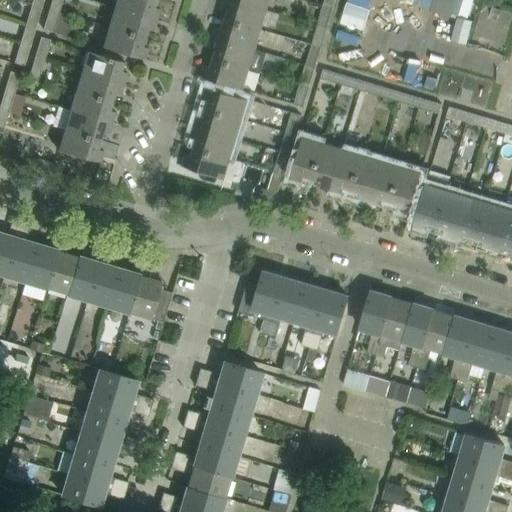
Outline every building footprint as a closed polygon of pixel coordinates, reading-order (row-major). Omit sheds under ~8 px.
[(58,12),(61,0),(50,0),(48,9),(58,12)] [(153,7),(154,0),(114,0),(113,7),(156,20),(159,9),(153,7)] [(260,30),(266,10),(231,0),(222,0),(220,8),(226,10),(224,19),(260,30)] [(231,0),(266,10),(269,0),(231,0)] [(332,9),(334,0),(323,0),(322,6),(332,9)] [(35,26),(41,7),(31,4),(25,24),(35,26)] [(326,28),(332,9),(322,6),(316,25),(326,28)] [(152,30),(156,20),(113,7),(107,27),(144,37),(146,29),(152,30)] [(52,32),(58,12),(48,9),(42,29),(52,32)] [(254,49),(260,30),(224,19),(221,27),(215,26),(212,37),(254,49)] [(29,46),(35,26),(25,24),(19,43),(29,46)] [(320,48),(326,28),(316,25),(311,45),(320,48)] [(141,46),(144,37),(107,27),(101,47),(144,59),(147,48),(141,46)] [(43,60),(49,40),(40,37),(34,57),(43,60)] [(266,53),(254,49),(212,37),(209,47),(214,49),(212,58),(249,69),(260,72),(266,53)] [(23,66),(29,46),(19,43),(13,63),(23,66)] [(314,67),(320,48),(311,45),(305,64),(314,67)] [(120,71),(123,62),(87,51),(81,71),(123,83),(126,73),(120,71)] [(477,81),(479,72),(471,70),(474,58),(456,53),(450,74),(477,81)] [(37,79),(43,60),(34,57),(28,77),(37,79)] [(242,89),(249,69),(212,58),(209,67),(203,65),(200,76),(242,89)] [(309,87),(314,67),(305,64),(299,84),(309,87)] [(340,84),(342,74),(322,68),(319,78),(340,84)] [(13,94),(19,74),(9,71),(3,91),(13,94)] [(120,94),(123,83),(81,71),(75,90),(111,101),(114,93),(120,94)] [(359,90),(362,80),(342,74),(340,84),(359,90)] [(379,96),(382,86),(362,80),(359,90),(379,96)] [(303,107),(309,87),(299,84),(293,104),(303,107)] [(241,119),(247,99),(205,86),(201,97),(207,99),(205,108),(241,119)] [(398,102),(401,92),(382,86),(379,96),(398,102)] [(108,110),(111,101),(75,90),(69,110),(111,123),(114,112),(108,110)] [(0,111),(7,113),(13,94),(3,91),(0,102),(0,111)] [(418,107),(421,98),(401,92),(398,102),(418,107)] [(441,104),(421,98),(418,107),(438,113),(441,104)] [(466,122),(469,112),(448,106),(445,116),(466,122)] [(235,139),(241,119),(205,108),(202,117),(196,115),(193,126),(235,139)] [(108,133),(111,123),(69,110),(63,129),(99,140),(102,132),(108,133)] [(300,114),(290,112),(284,132),(294,135),(300,114)] [(485,128),(488,118),(469,112),(466,122),(485,128)] [(505,134),(508,124),(488,118),(485,128),(505,134)] [(230,158),(235,139),(193,126),(190,137),(196,138),(193,147),(230,158)] [(97,149),(99,140),(63,129),(57,150),(99,162),(103,151),(97,149)] [(288,154),(294,135),(284,132),(279,151),(288,154)] [(311,179),(322,142),(302,136),(289,179),(301,182),(302,176),(311,179)] [(329,191),(342,148),(322,142),(311,179),(320,181),(318,187),(329,191)] [(190,156),(184,154),(181,166),(238,183),(244,162),(230,158),(193,147),(190,156)] [(350,191),(361,154),(342,148),(329,191),(340,194),(341,188),(350,191)] [(282,174),(288,154),(279,151),(273,171),(282,174)] [(368,202),(381,160),(361,154),(350,191),(359,193),(357,199),(368,202)] [(389,202),(400,166),(381,160),(368,202),(379,206),(381,200),(389,202)] [(408,214),(420,172),(400,166),(389,202),(398,205),(396,211),(408,214)] [(273,206),(282,174),(273,171),(267,190),(255,186),(251,200),(273,206)] [(434,226),(445,189),(425,183),(412,226),(424,229),(426,223),(434,226)] [(452,238),(465,195),(445,189),(434,226),(443,228),(441,235),(452,238)] [(474,237),(484,201),(465,195),(452,238),(463,241),(465,235),(474,237)] [(491,250),(504,207),(484,201),(474,237),(482,240),(480,246),(491,250)] [(511,248),(511,209),(504,207),(491,250),(502,253),(504,246),(511,248)] [(0,273),(3,274),(20,217),(12,215),(6,235),(0,233),(0,273)] [(24,281),(35,244),(23,241),(29,220),(20,217),(3,274),(24,281)] [(45,287),(62,230),(54,227),(47,248),(35,244),(24,281),(45,287)] [(66,293),(77,257),(64,253),(71,232),(62,230),(45,287),(66,293)] [(87,299),(104,242),(95,240),(89,260),(77,257),(66,293),(87,299)] [(108,306),(119,269),(106,265),(112,245),(104,242),(87,299),(108,306)] [(129,312),(146,255),(136,252),(130,273),(119,269),(108,306),(129,312)] [(147,278),(153,257),(146,255),(129,312),(149,318),(158,289),(160,282),(147,278)] [(264,347),(267,335),(284,278),(262,271),(258,285),(246,281),(236,312),(262,320),(255,344),(264,347)] [(294,320),(305,284),(284,278),(267,335),(276,337),(282,317),(294,320)] [(309,347),(326,290),(305,284),(294,320),(306,324),(300,345),(309,347)] [(162,322),(171,292),(158,289),(149,318),(162,322)] [(347,296),(326,290),(309,347),(317,350),(323,329),(337,333),(347,296)] [(374,354),(391,297),(370,291),(358,327),(372,331),(366,352),(374,354)] [(401,340),(412,303),(391,297),(374,354),(383,357),(389,336),(401,340)] [(416,367),(433,309),(412,303),(401,340),(413,343),(407,364),(416,367)] [(442,352),(453,316),(433,309),(416,367),(424,369),(430,348),(442,352)] [(457,379),(474,322),(453,316),(442,352),(455,356),(449,376),(457,379)] [(484,364),(495,328),(474,322),(457,379),(466,381),(472,361),(484,364)] [(498,391),(511,345),(511,333),(495,328),(484,364),(496,368),(490,389),(498,391)] [(511,345),(498,391),(507,394),(511,376),(511,345)] [(253,394),(260,372),(223,361),(219,374),(199,368),(196,377),(253,394)] [(131,393),(135,380),(99,369),(92,391),(149,408),(152,399),(131,393)] [(247,414),(253,394),(196,377),(194,385),(214,391),(211,403),(247,414)] [(126,410),(147,416),(149,408),(92,391),(86,411),(122,422),(126,410)] [(241,435),(247,414),(211,403),(207,416),(186,410),(184,418),(241,435)] [(119,434),(122,422),(86,411),(80,432),(137,449),(140,440),(119,434)] [(235,456),(241,435),(184,418),(181,426),(202,433),(198,445),(235,456)] [(114,451),(134,457),(137,449),(80,432),(74,453),(110,463),(114,451)] [(511,461),(499,458),(503,445),(467,434),(460,455),(511,470),(511,461)] [(229,476),(235,456),(198,445),(195,457),(174,451),(172,459),(229,476)] [(288,448),(283,470),(302,475),(308,453),(288,448)] [(106,476),(110,463),(74,453),(67,473),(125,490),(127,482),(106,476)] [(494,475),(511,480),(511,470),(460,455),(454,476),(491,487),(494,475)] [(223,497),(229,476),(172,459),(169,468),(190,474),(186,486),(223,497)] [(101,492),(122,499),(125,490),(67,473),(61,495),(97,506),(101,492)] [(487,499),(491,487),(454,476),(448,497),(498,511),(505,511),(508,505),(487,499)] [(196,511),(218,511),(223,497),(186,486),(182,498),(162,492),(159,501),(196,511)] [(498,511),(448,497),(443,511),(498,511)] [(196,511),(159,501),(157,509),(166,511),(196,511)]
